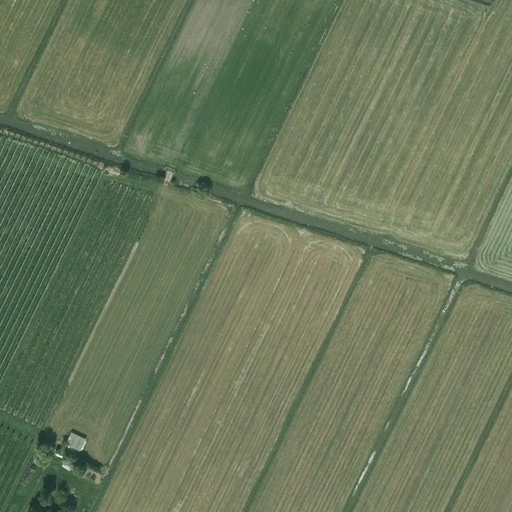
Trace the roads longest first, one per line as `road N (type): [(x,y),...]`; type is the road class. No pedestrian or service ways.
road 1 (track): [(215,208),(105,175),(0,390)]
road 2 (track): [(253,0),(171,171)]
